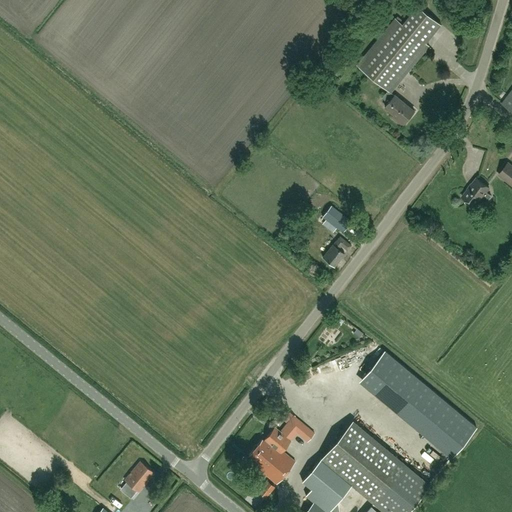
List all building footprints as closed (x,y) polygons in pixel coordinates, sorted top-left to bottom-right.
[(394,95),(391,92),(429,46),(426,43),(441,25),(418,6),(403,24),(395,18),(357,65),(389,91),(383,98),(388,102),(385,107),(405,123),(414,111),(395,95),(394,95)] [(352,59),(362,46),(355,40),(345,53),(352,59)] [(511,90),(502,103),(511,110),(511,90)] [(499,174),(507,181),(511,184),(511,165),(508,163),(499,174)] [(475,206),(489,187),(477,177),(462,196),(475,206)] [(342,233),(351,221),(330,205),(322,217),(342,233)] [(347,250),(351,245),(339,236),(322,258),(334,267),(344,254),(338,249),(341,245),(347,250)] [(370,336),(347,364),(362,376),(378,389),(401,361),(385,348),(370,336)] [(344,358),(337,359),(340,372),(347,371),(344,358)] [(352,381),(343,398),(352,402),(349,408),(360,414),(364,405),(358,402),(361,398),(358,396),(363,386),(352,381)] [(284,406),(277,414),(285,422),(292,414),(284,406)] [(307,442),(314,434),(293,416),(279,431),(274,427),(263,440),(261,438),(248,454),(258,463),(255,466),(276,484),(295,461),(281,450),(289,440),(290,441),(297,433),(307,442)] [(351,485),(374,504),(384,511),(406,511),(429,484),(406,465),(352,420),(320,459),(351,485)] [(328,511),(351,485),(320,459),(299,484),(309,492),(303,498),(311,504),(304,511),(328,511)] [(139,462),(124,480),(138,492),(153,473),(139,462)] [(267,481),(258,492),(265,498),(275,487),(267,481)]
